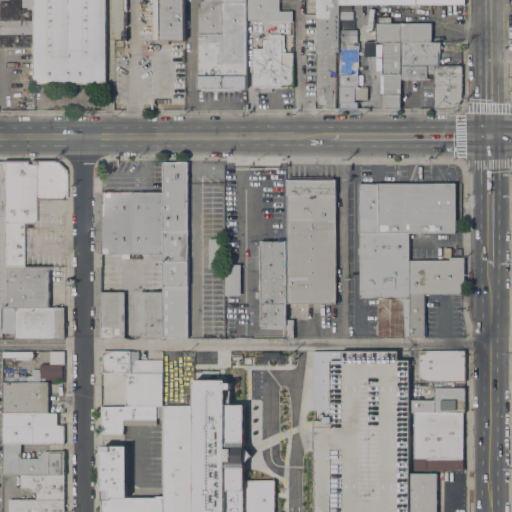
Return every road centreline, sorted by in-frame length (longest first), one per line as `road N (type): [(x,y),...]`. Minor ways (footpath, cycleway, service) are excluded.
road 1 (residential): [(82,511),(82,134)]
road 2 (secondary): [(331,133),(0,134)]
road 3 (secondary): [(489,511),(490,273)]
road 4 (secondary): [(490,133),(331,133)]
road 5 (secondary): [(490,273),(490,133)]
road 6 (secondary): [(489,0),(490,133)]
